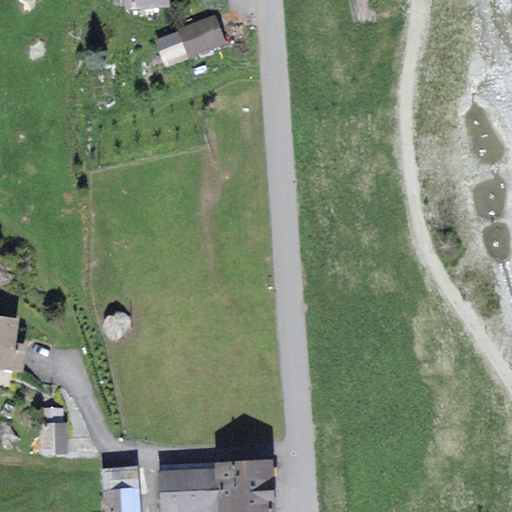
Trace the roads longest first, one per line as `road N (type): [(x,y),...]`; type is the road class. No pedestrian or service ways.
road 1 (residential): [(305,511),(272,0)]
road 2 (track): [(511,385),(426,250),(407,144),(418,0)]
